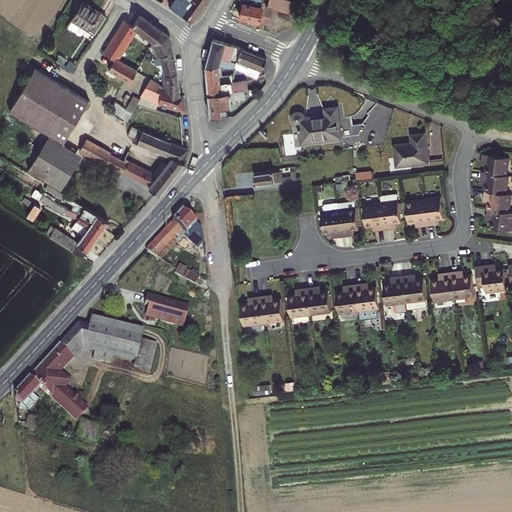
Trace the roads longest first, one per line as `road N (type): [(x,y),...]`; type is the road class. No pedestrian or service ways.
road 1 (secondary): [(0,387),(204,165)]
road 2 (residential): [(474,127),(460,171),(465,228),(458,239),(314,262)]
road 3 (track): [(240,511),(222,293)]
road 4 (residential): [(297,58),(474,127)]
road 5 (secondary): [(297,58),(276,92),(204,165)]
road 6 (unclassified): [(204,165),(222,293)]
road 7 (residential): [(204,165),(192,78),(196,42)]
